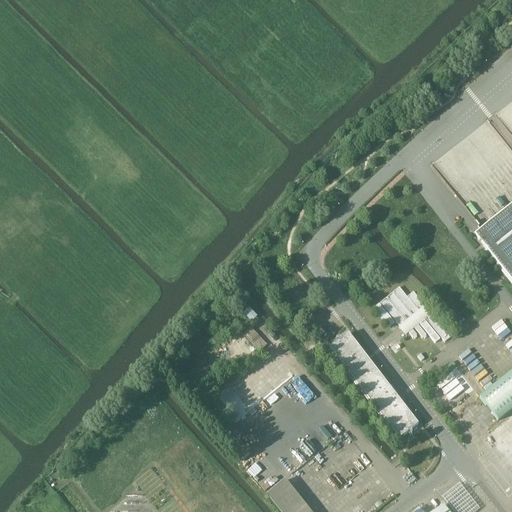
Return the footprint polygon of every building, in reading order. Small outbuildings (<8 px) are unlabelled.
[(511,205),(482,230),(479,226),(477,227),(480,231),(475,236),(462,220),(456,224),(511,296),(511,205)] [(450,339),(425,307),(414,293),(407,298),(399,289),(381,304),(400,327),(399,328),(406,336),(426,320),(445,343),(450,339)] [(244,335),(251,343),(259,337),(251,328),(244,335)] [(329,350),(399,440),(418,425),(348,335),(329,350)] [(252,344),(260,352),(267,346),(259,337),(252,344)] [(511,416),(484,439),(511,475),(511,416)] [(267,494),(280,511),(304,511),(282,483),(267,494)]
